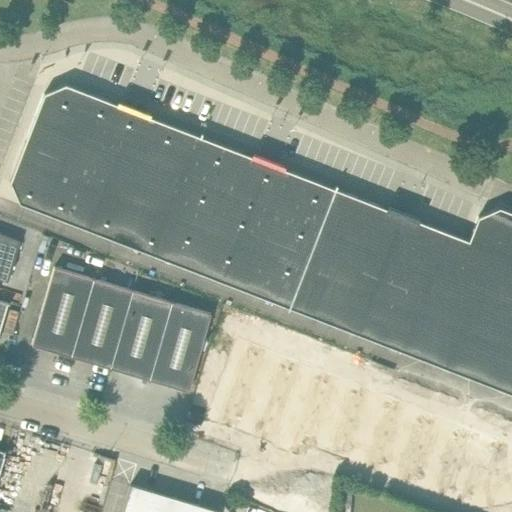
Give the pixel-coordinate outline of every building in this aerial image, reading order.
[(3,197),(221,280),(267,162),(201,136),(202,132),(201,132),(199,136),(89,93),(90,89),(89,88),(88,92),(66,84),(64,80),(63,80),(65,84),(44,93),(43,89),(42,90),(43,94),(34,117),(31,116),(30,117),(34,118),(10,181),(3,197)] [(334,188),(267,162),(221,280),(288,306),(287,308),(288,309),(289,307),(511,393),(511,211),(500,207),(498,203),(497,203),(499,207),(478,216),(477,212),(476,213),(477,217),(471,233),(467,231),(467,232),(471,234),(468,240),(336,188),(337,185),(335,184),(334,188)] [(20,241),(0,232),(0,279),(8,281),(20,241)] [(54,266),(37,325),(31,344),(71,356),(94,278),(54,266)] [(133,290),(94,278),(71,356),(110,367),(133,290)] [(133,290),(110,367),(149,379),(172,301),(133,290)] [(211,313),(172,301),(149,379),(188,391),(211,313)] [(511,449),(239,344),(211,416),(301,450),(305,439),(477,505),(511,498),(511,449)] [(217,510),(130,484),(121,511),(217,511),(219,508),(218,508),(217,510)]
